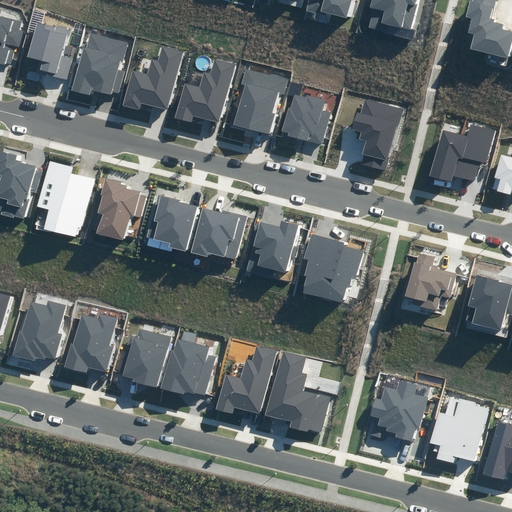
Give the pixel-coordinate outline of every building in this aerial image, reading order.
[(327,13),(347,18),(351,0),(309,0),(307,11),(326,16),(327,13)] [(369,27),(413,39),(415,30),(412,29),(418,4),(415,4),(415,0),(372,0),(371,8),(374,9),(369,27)] [(470,49),(508,58),(511,43),(511,32),(502,30),(503,25),(494,23),(495,19),(490,18),(492,8),(494,9),(496,0),(494,0),(473,0),(473,1),(470,0),(466,17),(472,18),(469,33),(474,34),(470,49)] [(6,63),(10,64),(15,46),(19,47),(23,31),(20,30),(22,23),(0,16),(0,64),(5,66),(6,63)] [(37,73),(67,80),(72,59),(62,57),(67,36),(70,36),(71,31),(66,30),(67,27),(57,25),(57,28),(36,23),(28,58),(40,60),(37,73)] [(72,90),(89,95),(90,89),(111,95),(112,92),(118,94),(124,71),(117,69),(119,62),(124,63),(129,44),(91,33),(87,49),(83,47),(72,90)] [(142,103),(168,110),(183,52),(162,46),(158,61),(152,60),(148,74),(132,70),(122,105),(140,110),(142,103)] [(194,115),(220,122),(235,64),(215,59),(211,73),(204,71),(199,87),(185,83),(176,118),(192,122),(194,115)] [(230,124),(270,135),(276,114),(273,113),(279,92),(284,94),(288,79),(247,68),(243,84),(246,85),(240,109),(234,108),(230,124)] [(281,134),(322,145),(331,111),(324,110),(327,99),(308,94),(307,97),(295,94),(291,109),(288,108),(281,134)] [(360,164),(386,170),(389,158),(388,158),(397,124),(401,125),(405,109),(365,98),(361,113),(357,112),(352,129),(361,131),(359,139),(366,141),(360,164)] [(430,176),(452,182),(453,175),(474,180),(479,161),(487,163),(495,131),(470,125),(467,136),(443,130),(430,176)] [(15,216),(24,218),(31,192),(36,193),(43,167),(16,160),(18,155),(0,150),(0,209),(1,210),(0,212),(0,214),(14,218),(15,216)] [(492,189),(511,194),(511,191),(511,157),(501,154),(492,189)] [(43,229),(76,237),(78,227),(83,228),(95,179),(71,174),(73,165),(49,159),(38,206),(48,209),(43,229)] [(98,234),(124,241),(130,216),(140,219),(146,196),(140,195),(141,192),(127,189),(128,186),(121,185),(122,183),(105,178),(100,195),(103,196),(99,213),(103,215),(98,234)] [(169,247),(185,251),(197,207),(181,203),(181,201),(158,195),(148,237),(170,243),(169,247)] [(208,252),(235,260),(247,216),(223,209),(222,212),(203,207),(190,252),(207,257),(208,252)] [(276,270),(285,273),(289,258),(294,260),(297,247),(293,246),(299,225),(281,221),(279,227),(259,222),(247,270),(275,277),(276,270)] [(304,292),(342,301),(346,287),(350,288),(352,277),(357,278),(364,250),(344,245),(344,243),(311,234),(304,259),(308,260),(304,276),(307,276),(304,292)] [(418,306),(436,311),(441,296),(450,299),(457,274),(437,268),(438,266),(433,265),(435,257),(420,253),(417,263),(414,262),(405,296),(420,300),(418,306)] [(472,324),(499,331),(504,313),(511,315),(511,284),(476,275),(468,305),(476,308),(472,324)] [(0,328),(9,296),(0,293),(0,328)] [(19,330),(12,356),(34,361),(35,357),(44,360),(45,357),(55,359),(62,333),(59,332),(66,304),(47,299),(46,306),(32,302),(24,332),(19,330)] [(71,343),(64,367),(86,373),(88,367),(106,372),(113,347),(109,346),(117,319),(99,314),(98,319),(83,314),(74,344),(71,343)] [(134,379),(133,382),(156,388),(171,338),(139,328),(137,337),(131,335),(120,375),(134,379)] [(171,350),(160,388),(185,395),(186,391),(205,396),(216,357),(207,355),(209,347),(178,339),(174,351),(171,350)] [(226,374),(216,410),(233,414),(234,408),(260,414),(277,351),(256,346),(252,360),(246,359),(241,378),(226,374)] [(283,351),(265,415),(290,422),(289,427),(307,432),(308,429),(321,432),(331,397),(303,390),(307,373),(303,372),(307,357),(283,351)] [(375,398),(370,415),(380,418),(378,425),(387,428),(386,431),(395,433),(394,436),(412,442),(416,428),(420,429),(428,398),(415,394),(418,385),(400,380),(397,390),(385,386),(381,400),(375,398)] [(437,413),(429,443),(441,446),(438,459),(453,463),(454,457),(475,462),(488,409),(475,405),(475,403),(450,397),(445,415),(437,413)] [(511,425),(497,421),(482,474),(503,480),(506,470),(511,471),(511,425)]
